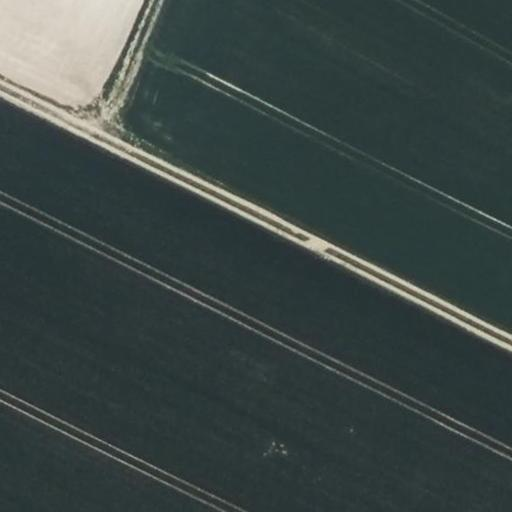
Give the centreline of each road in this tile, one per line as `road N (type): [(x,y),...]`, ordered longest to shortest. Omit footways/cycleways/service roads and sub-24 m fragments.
road 1 (track): [(511,331),(0,75)]
road 2 (track): [(99,126),(156,0)]
